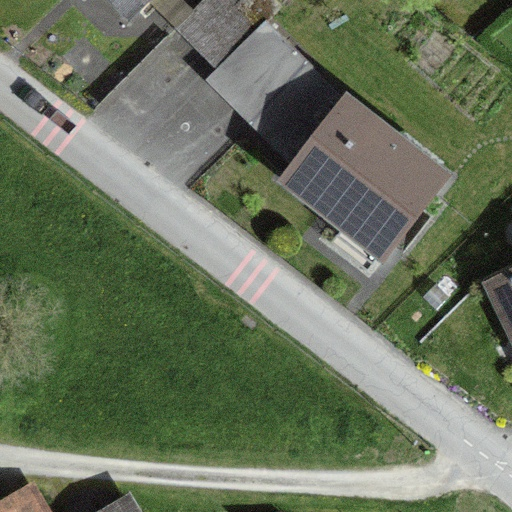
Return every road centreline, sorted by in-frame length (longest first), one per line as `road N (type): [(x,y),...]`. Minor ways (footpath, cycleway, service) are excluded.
road 1 (residential): [(0,77),(511,469)]
road 2 (residential): [(511,470),(376,493),(0,461)]
